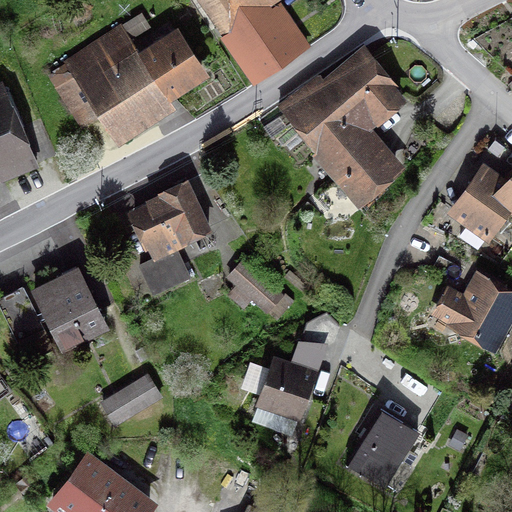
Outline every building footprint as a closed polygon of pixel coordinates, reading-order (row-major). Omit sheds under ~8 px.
[(198,0),(248,74),(298,41),(270,0),(198,0)] [(129,133),(209,78),(167,17),(87,71),(129,133)] [(291,123),(355,198),(391,167),(361,132),(398,101),(363,61),(291,123)] [(0,97),(0,172),(39,156),(12,92),(0,97)] [(511,209),(502,201),(511,189),(491,170),(453,213),(488,243),(511,216),(511,209)] [(188,185),(131,214),(155,259),(137,268),(151,294),(189,275),(174,245),(210,226),(188,185)] [(511,189),(502,201),(511,209),(511,189)] [(468,271),(441,255),(431,272),(458,288),(468,271)] [(285,299),(244,263),(225,284),(266,320),(285,299)] [(75,264),(33,285),(61,341),(103,320),(75,264)] [(511,307),(511,295),(481,277),(450,329),(491,352),(511,307)] [(314,375),(278,362),(263,403),(299,417),(314,375)] [(159,397),(146,375),(105,398),(119,421),(159,397)] [(420,435),(379,412),(350,463),(391,486),(420,435)] [(160,511),(163,509),(97,456),(59,504),(69,511),(160,511)]
